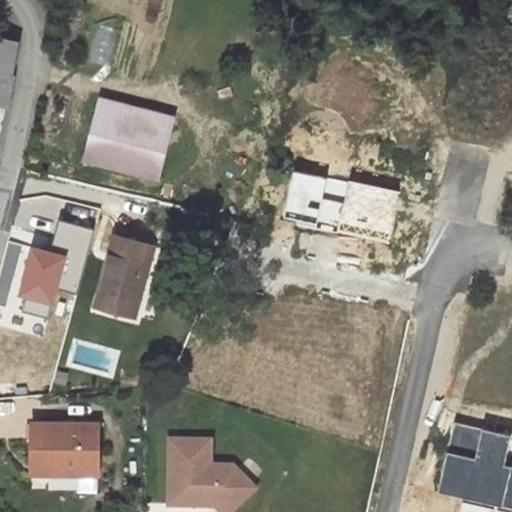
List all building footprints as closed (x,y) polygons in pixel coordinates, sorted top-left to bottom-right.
[(0,38),(0,73),(11,76),(17,41),(0,38)] [(0,106),(5,108),(11,76),(0,73),(0,106)] [(96,115),(83,160),(156,178),(167,134),(96,115)] [(39,158),(36,171),(69,180),(74,161),(49,155),(50,150),(39,148),(37,158),(39,158)] [(113,236),(92,305),(133,317),(154,247),(113,236)] [(31,421),(30,463),(76,463),(76,472),(98,472),(98,422),(31,421)] [(232,511),(257,488),(235,465),(212,465),(213,440),(172,440),(171,505),(218,506),(223,511),(232,511)] [(30,463),(30,471),(76,472),(76,463),(30,463)]
